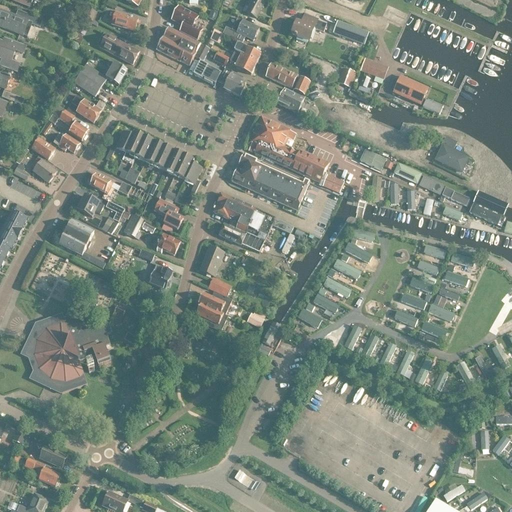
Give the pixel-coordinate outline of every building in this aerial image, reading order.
[(107,6),(115,10),(118,4),(110,0),(107,6)] [(259,0),(248,0),(245,6),(249,8),(246,14),(256,19),(265,3),(259,0)] [(85,7),(76,4),(71,14),(80,18),(85,7)] [(86,7),(80,21),(89,25),(95,12),(86,7)] [(199,16),(179,7),(173,20),(186,27),(183,34),(198,41),(203,29),(195,25),(199,16)] [(1,11),(0,12),(0,26),(24,36),(28,24),(40,28),(43,20),(18,11),(16,17),(1,11)] [(218,13),(211,11),(208,18),(215,21),(218,13)] [(112,26),(135,32),(139,20),(116,13),(112,26)] [(291,35),(304,40),(309,42),(314,30),(323,34),(327,25),(318,21),(318,20),(305,15),(302,24),(296,22),(291,35)] [(233,31),(237,33),(253,41),(259,29),(244,22),(238,20),(233,31)] [(338,22),(334,34),(365,45),(369,34),(338,22)] [(214,31),(223,35),(226,28),(216,24),(213,30),(214,31)] [(158,51),(174,60),(181,63),(192,41),(185,38),(169,30),(164,38),(158,51)] [(214,31),(210,40),(218,44),(223,35),(214,31)] [(82,38),(81,32),(78,33),(78,32),(72,33),(70,38),(80,44),(81,42),(78,40),(82,38)] [(99,46),(114,55),(133,67),(140,54),(121,43),(106,34),(99,46)] [(0,58),(2,60),(0,65),(0,66),(17,73),(19,66),(11,63),(16,51),(24,54),(26,48),(9,41),(8,45),(0,41),(0,58)] [(191,68),(195,59),(197,55),(197,54),(201,46),(192,41),(181,63),(191,68)] [(242,55),(240,58),(256,65),(261,56),(245,48),(239,45),(237,45),(235,50),(235,51),(242,55)] [(197,55),(195,59),(202,62),(209,50),(206,48),(201,46),(197,54),(197,55)] [(251,75),(256,65),(240,58),(242,55),(235,51),(230,62),(237,65),(235,68),(251,75)] [(225,67),(229,59),(218,54),(214,61),(225,67)] [(366,59),(361,72),(384,81),(389,68),(366,59)] [(119,86),(127,72),(110,61),(107,66),(112,69),(106,78),(108,79),(119,86)] [(317,66),(307,62),(305,68),(315,72),(317,66)] [(208,67),(200,63),(194,75),(202,79),(214,86),(221,73),(208,67)] [(86,65),(74,84),(78,87),(96,98),(108,79),(106,78),(86,65)] [(265,78),(291,89),(297,76),(271,65),(267,74),(265,78)] [(224,90),(239,97),(246,84),(231,77),(233,73),(224,69),(218,83),(226,87),(224,90)] [(338,84),(351,89),(357,74),(343,69),(338,84)] [(3,76),(0,74),(0,87),(6,90),(11,77),(4,74),(3,76)] [(400,77),(393,93),(420,106),(428,89),(400,77)] [(293,90),(304,95),(310,83),(299,78),(293,90)] [(363,78),(359,87),(366,89),(369,80),(363,78)] [(269,86),(263,97),(290,110),(292,106),(300,109),(305,99),(284,90),(283,93),(269,86)] [(24,100),(4,93),(2,98),(22,106),(24,100)] [(74,118),(77,113),(94,124),(102,112),(105,106),(100,103),(96,109),(85,102),(77,97),(72,104),(66,112),(74,118)] [(426,100),(422,108),(439,115),(440,113),(443,107),(426,100)] [(70,134),(82,142),(89,132),(84,128),(73,121),(75,119),(74,118),(66,112),(65,112),(58,108),(53,116),(60,120),(71,127),(72,126),(74,127),(70,134)] [(261,117),(249,145),(251,146),(249,151),(282,167),(291,171),(299,154),(284,147),(287,142),(288,139),(293,141),(297,134),(261,117)] [(42,134),(45,136),(53,125),(49,123),(42,134)] [(114,143),(106,161),(109,162),(116,149),(125,153),(133,136),(123,132),(118,144),(114,143)] [(125,153),(133,157),(135,158),(144,138),(135,133),(133,136),(125,153)] [(67,150),(74,154),(80,145),(66,136),(63,141),(58,137),(54,144),(58,147),(66,153),(67,150)] [(144,138),(135,158),(145,162),(154,142),(144,138)] [(457,144),(446,138),(435,161),(462,174),(470,158),(454,150),(457,144)] [(48,161),(55,151),(39,140),(32,150),(48,161)] [(154,142),(145,162),(155,167),(164,147),(154,142)] [(155,167),(161,170),(164,171),(174,151),(164,147),(155,167)] [(164,171),(172,175),(174,176),(183,156),(174,151),(164,171)] [(299,154),(291,171),(304,176),(315,181),(319,172),(325,174),(329,164),(304,152),(300,151),(299,154)] [(386,162),(386,161),(366,151),(361,162),(381,172),(383,167),(386,162)] [(232,182),(297,211),(304,196),(309,183),(244,154),(232,182)] [(174,176),(178,177),(185,181),(193,164),(194,161),(183,156),(174,176)] [(42,161),(33,172),(49,184),(57,173),(42,161)] [(386,162),(383,167),(390,170),(392,165),(386,162)] [(396,162),(391,172),(415,183),(419,173),(396,162)] [(175,202),(189,208),(201,183),(197,181),(202,168),(193,164),(185,181),(195,185),(189,198),(179,194),(175,202)] [(17,169),(16,172),(15,175),(26,181),(29,175),(22,172),(17,169)] [(134,185),(139,174),(130,170),(128,174),(125,181),(128,182),(134,185)] [(122,171),(119,178),(125,181),(128,174),(122,171)] [(105,193),(108,194),(112,186),(111,186),(112,184),(111,182),(96,175),(90,186),(105,194),(105,193)] [(420,175),(416,183),(420,185),(419,186),(440,196),(444,186),(420,175)] [(323,187),(340,194),(344,183),(328,176),(323,187)] [(373,178),(370,202),(379,203),(382,179),(373,178)] [(127,196),(132,188),(122,183),(118,192),(127,196)] [(157,187),(153,185),(148,195),(153,197),(157,187)] [(445,189),(442,195),(466,206),(469,199),(445,189)] [(177,197),(168,192),(165,198),(175,203),(177,197)] [(478,194),(473,203),(503,217),(508,206),(478,194)] [(275,220),(222,195),(214,214),(229,220),(231,221),(232,221),(240,224),(237,230),(239,231),(255,238),(262,222),(272,227),(290,235),(291,235),(294,228),(275,220)] [(92,219),(95,213),(100,215),(104,207),(85,197),(78,211),(92,219)] [(167,218),(164,224),(161,229),(170,233),(172,228),(178,231),(183,219),(176,216),(179,210),(160,200),(157,207),(155,211),(167,218)] [(424,214),(430,216),(433,201),(428,200),(424,214)] [(113,220),(115,221),(121,208),(109,202),(106,208),(117,214),(113,220)] [(473,203),(469,214),(499,227),(503,217),(473,203)] [(118,223),(125,210),(121,208),(115,221),(118,223)] [(444,213),(458,220),(460,214),(447,208),(444,213)] [(6,223),(23,232),(24,231),(23,230),(28,220),(12,212),(6,223)] [(135,239),(143,222),(132,217),(123,233),(135,239)] [(511,223),(506,222),(503,232),(511,234),(511,223)] [(6,223),(1,232),(18,241),(23,232),(6,223)] [(89,243),(94,234),(72,223),(60,246),(81,257),(81,259),(103,270),(105,265),(84,254),(86,248),(88,249),(91,244),(89,243)] [(110,231),(114,234),(119,225),(115,223),(110,231)] [(142,229),(153,234),(156,229),(145,223),(142,229)] [(241,245),(259,254),(264,243),(238,232),(239,231),(237,230),(236,232),(225,226),(220,237),(241,246),(241,245)] [(376,236),(358,230),(356,235),(374,241),(376,236)] [(0,243),(13,250),(17,242),(18,242),(18,241),(1,232),(0,235),(0,243)] [(291,235),(290,235),(282,252),(287,255),(295,237),(291,235)] [(158,248),(174,256),(180,244),(164,236),(158,248)] [(0,256),(7,260),(11,251),(12,251),(13,250),(0,243),(0,256)] [(369,255),(350,245),(347,250),(366,260),(369,255)] [(427,247),(425,252),(443,258),(445,253),(427,247)] [(200,272),(215,279),(224,254),(209,248),(200,272)] [(155,256),(142,251),(139,257),(152,263),(155,256)] [(421,262),(419,268),(436,275),(438,269),(421,262)] [(360,273),(341,264),(338,269),(358,278),(360,273)] [(169,289),(171,284),(170,282),(171,279),(170,278),(173,273),(164,269),(156,266),(154,271),(148,284),(166,292),(166,290),(169,289)] [(133,274),(127,271),(124,277),(130,280),(133,274)] [(445,277),(444,280),(443,283),(447,284),(448,280),(465,286),(466,280),(449,275),(448,278),(445,277)] [(413,279),(410,285),(431,293),(433,287),(413,279)] [(209,290),(224,297),(228,288),(213,281),(209,290)] [(345,297),(348,291),(331,283),(328,288),(345,297)] [(442,291),(440,295),(457,302),(459,297),(442,291)] [(230,319),(227,318),(234,303),(214,293),(214,294),(217,295),(215,300),(204,295),(204,294),(203,294),(198,304),(230,319)] [(156,308),(159,301),(149,296),(146,303),(156,308)] [(405,296),(403,301),(423,309),(425,304),(405,296)] [(338,307),(319,298),(316,304),(335,313),(338,307)] [(222,335),(230,319),(198,304),(198,305),(199,305),(201,306),(196,316),(197,316),(208,321),(206,327),(222,335)] [(116,326),(121,324),(120,319),(126,311),(118,307),(112,316),(116,326)] [(434,308),(432,313),(450,319),(452,315),(434,308)] [(254,312),(253,315),(263,320),(265,318),(254,312)] [(305,312),(304,315),(302,318),(322,328),(324,322),(305,312)] [(398,313),(396,318),(415,326),(418,321),(398,313)] [(112,334),(109,324),(91,330),(83,326),(84,323),(67,315),(65,318),(64,319),(62,314),(36,323),(38,323),(40,327),(38,328),(31,343),(27,341),(28,339),(20,355),(28,359),(33,372),(29,380),(44,388),(43,386),(45,382),(60,389),(61,395),(63,394),(78,388),(76,389),(74,385),(86,381),(79,362),(95,357),(98,367),(111,362),(105,347),(110,345),(107,336),(112,334)] [(253,315),(251,314),(246,323),(259,329),(263,320),(253,315)] [(263,344),(270,347),(279,327),(272,324),(263,344)] [(427,324),(425,329),(442,337),(444,331),(427,324)] [(359,332),(354,329),(344,349),(350,351),(359,332)] [(275,337),(281,340),(285,333),(278,330),(275,337)] [(342,333),(338,330),(331,340),(328,338),(325,341),(333,347),(342,333)] [(135,346),(137,343),(139,339),(127,333),(124,340),(135,346)] [(372,337),(362,357),(367,360),(377,340),(372,337)] [(389,346),(380,364),(385,366),(394,348),(389,346)] [(271,351),(262,347),(259,353),(268,357),(271,351)] [(498,348),(493,351),(503,370),(508,368),(498,348)] [(407,354),(398,373),(405,376),(414,357),(407,354)] [(481,357),(475,360),(486,380),(500,372),(498,368),(489,373),(481,357)] [(237,361),(228,369),(235,378),(244,371),(237,361)] [(430,366),(425,363),(417,382),(430,388),(432,385),(423,381),(430,366)] [(458,370),(469,389),(474,387),(463,367),(458,370)] [(442,372),(434,389),(439,392),(448,374),(442,372)] [(17,430),(12,441),(23,446),(28,435),(17,430)] [(480,453),(488,452),(486,432),(479,432),(480,453)] [(492,452),(498,456),(509,441),(503,437),(492,452)] [(67,458),(45,448),(40,459),(62,469),(67,458)] [(25,468),(33,471),(34,469),(43,473),(39,482),(55,488),(55,487),(58,486),(59,484),(58,481),(60,476),(51,472),(52,470),(34,462),(33,462),(28,460),(25,468)] [(458,474),(472,478),(473,472),(459,469),(458,474)] [(469,492),(465,485),(454,490),(451,483),(444,487),(451,501),(469,492)] [(109,493),(103,507),(114,511),(123,511),(128,502),(109,493)] [(44,511),(49,501),(34,495),(28,510),(19,507),(16,511),(44,511)] [(128,501),(140,506),(142,502),(130,496),(128,501)] [(467,511),(470,511),(485,503),(482,497),(465,507),(467,511)] [(455,511),(435,500),(428,511),(455,511)] [(145,511),(155,511),(157,508),(146,503),(143,511),(145,511)]
